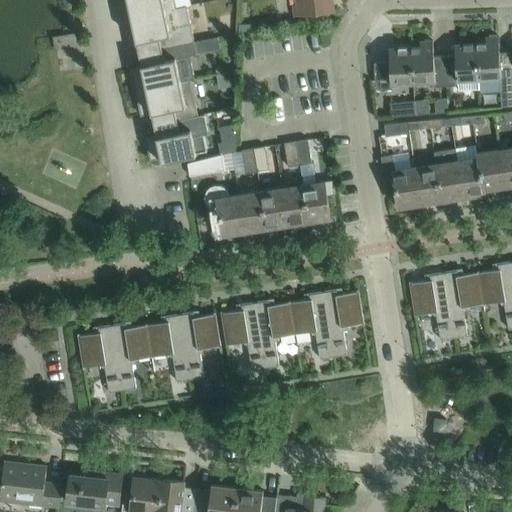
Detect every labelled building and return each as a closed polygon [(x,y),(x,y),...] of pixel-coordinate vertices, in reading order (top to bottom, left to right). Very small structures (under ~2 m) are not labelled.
[(127,0),(131,17),(176,7),(174,0),(127,0)] [(295,0),(296,4),(293,4),(294,16),(334,10),(332,0),(295,0)] [(176,7),(131,17),(139,53),(194,41),(186,5),(176,7)] [(511,90),(511,82),(510,52),(499,52),(498,36),(485,37),(485,42),(476,43),(479,79),(500,77),(501,105),(511,104),(511,90)] [(446,86),(444,55),(433,56),(432,40),(419,41),(419,46),(411,47),(413,83),(434,81),(434,86),(446,86)] [(195,78),(190,55),(197,53),(194,41),(139,53),(142,66),(131,69),(135,91),(189,79),(195,78)] [(479,79),(476,43),(454,44),(455,55),(444,55),(446,86),(458,85),(458,89),(479,87),(479,79)] [(413,83),(411,47),(389,48),(389,61),(374,62),(375,80),(380,80),(380,90),(392,89),(392,84),(413,83)] [(197,115),(189,79),(135,91),(140,115),(152,113),(154,124),(177,119),(193,116),(197,115)] [(375,118),(415,114),(414,100),(374,104),(375,118)] [(511,119),(511,111),(503,112),(504,120),(511,119)] [(207,127),(204,113),(197,115),(193,116),(195,129),(207,127)] [(484,114),(472,115),(473,123),(485,122),(484,114)] [(473,123),(472,115),(450,117),(451,125),(473,123)] [(451,125),(450,117),(429,119),(430,127),(451,125)] [(179,131),(177,119),(154,124),(156,136),(145,138),(151,163),(196,154),(191,129),(179,131)] [(430,127),(429,119),(408,121),(409,129),(430,127)] [(384,123),(385,135),(409,133),(409,129),(408,121),(384,123)] [(307,138),(296,140),(299,164),(311,162),(307,138)] [(222,141),(218,142),(220,154),(222,154),(236,150),(236,142),(236,139),(222,141)] [(299,164),(296,140),(284,142),(288,166),(299,164)] [(265,145),(253,147),(257,171),(269,169),(265,145)] [(511,185),(511,146),(499,149),(505,186),(511,185)] [(257,171),(253,147),(241,149),(245,173),(257,171)] [(463,197),(457,159),(455,148),(434,151),(436,163),(441,200),(463,197)] [(505,186),(499,149),(477,152),(477,156),(478,156),(483,190),(484,190),(505,186)] [(420,204),(414,166),(395,169),(393,153),(380,155),(387,195),(396,193),(398,207),(420,204)] [(187,163),(189,175),(224,170),(222,154),(220,154),(187,163)] [(483,190),(478,156),(477,156),(457,159),(463,197),(485,194),(484,190),(483,190)] [(441,200),(436,163),(414,166),(420,204),(441,200)] [(332,179),(303,184),(308,221),(330,218),(327,195),(334,194),(332,179)] [(308,221),(303,184),(281,187),(287,225),(308,221)] [(244,232),(238,194),(229,195),(227,191),(223,187),(220,186),(217,186),(215,186),(211,187),(210,187),(206,191),(204,194),(204,199),(206,204),(209,207),(214,209),(219,210),(223,235),(244,232)] [(287,225),(281,187),(260,191),(266,228),(287,225)] [(266,228),(260,191),(238,194),(244,232),(266,228)] [(511,327),(511,268),(511,262),(498,264),(498,268),(478,272),(478,270),(483,303),(500,301),(504,304),(508,328),(511,327)] [(483,303),(478,270),(477,270),(477,272),(458,275),(457,270),(444,272),(454,337),(467,335),(463,310),(466,306),(483,303)] [(454,337),(444,272),(430,274),(430,279),(411,282),(410,281),(409,281),(415,316),(416,315),(416,314),(432,312),(436,315),(440,339),(454,337)] [(337,289),(323,291),(333,356),(347,354),(343,329),(346,325),(362,322),(362,324),(363,324),(358,289),(357,289),(357,290),(337,294),(337,289)] [(333,356),(323,291),(309,293),(310,298),(290,301),(290,300),(289,300),(295,333),(311,331),(316,334),(319,358),(333,356)] [(295,333),(289,300),(289,302),(270,305),(269,300),(255,302),(266,366),(279,364),(275,340),(278,336),(295,333)] [(266,366),(255,302),(241,304),(242,309),(222,312),(222,311),(221,311),(226,345),(228,345),(227,344),(243,341),(248,344),(251,369),(266,366)] [(193,312),(180,314),(190,378),(204,376),(200,352),(203,348),(219,345),(219,347),(220,346),(215,312),(214,312),(214,313),(194,317),(193,312)] [(190,378),(180,314),(166,316),(167,321),(147,324),(147,323),(146,323),(152,356),(168,353),(173,356),(176,381),(190,378)] [(152,356),(146,323),(146,324),(126,327),(126,323),(112,325),(122,389),(136,387),(132,363),(135,358),(152,356)] [(122,389),(112,325),(98,327),(99,332),(79,335),(79,333),(78,334),(83,368),(85,368),(84,367),(100,364),(105,367),(108,391),(122,389)] [(433,429),(435,429),(445,431),(446,419),(435,418),(433,429)] [(42,505),(58,507),(60,483),(45,481),(46,465),(29,463),(29,466),(4,463),(5,460),(4,460),(0,496),(0,503),(1,495),(30,499),(28,507),(41,509),(42,505)] [(122,473),(97,470),(96,476),(70,473),(66,502),(105,506),(105,502),(119,504),(122,473)] [(179,511),(184,481),(153,477),(153,480),(134,477),(130,511),(132,511),(179,511)] [(234,511),(237,487),(211,484),(210,493),(198,492),(198,488),(197,488),(193,511),(234,511)] [(274,511),(276,497),(275,496),(274,501),(262,499),(263,490),(237,487),(234,511),(274,511)] [(276,497),(274,511),(322,511),(325,497),(305,495),(304,499),(298,498),(298,496),(277,494),(276,497)]
